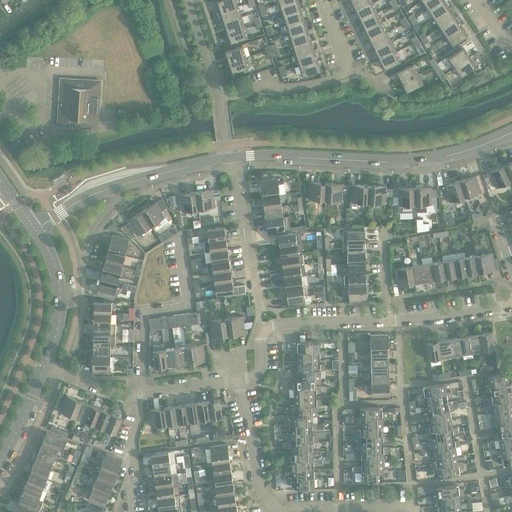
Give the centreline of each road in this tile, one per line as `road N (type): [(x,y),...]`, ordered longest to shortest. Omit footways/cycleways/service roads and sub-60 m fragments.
road 1 (tertiary): [(228,158),(390,162),(473,148),(511,131)]
road 2 (tertiary): [(35,230),(93,195),(228,158)]
road 3 (residential): [(220,95),(348,71),(318,0)]
road 4 (residential): [(140,395),(143,311),(189,305),(181,242)]
road 5 (residential): [(261,328),(228,158)]
road 6 (residential): [(267,500),(284,511),(411,504)]
road 7 (tertiary): [(43,367),(60,313),(52,259),(35,230)]
road 8 (residential): [(261,328),(388,321)]
road 9 (residential): [(388,321),(511,305)]
road 10 (residential): [(236,382),(267,500)]
road 11 (residential): [(131,511),(130,445),(140,395)]
